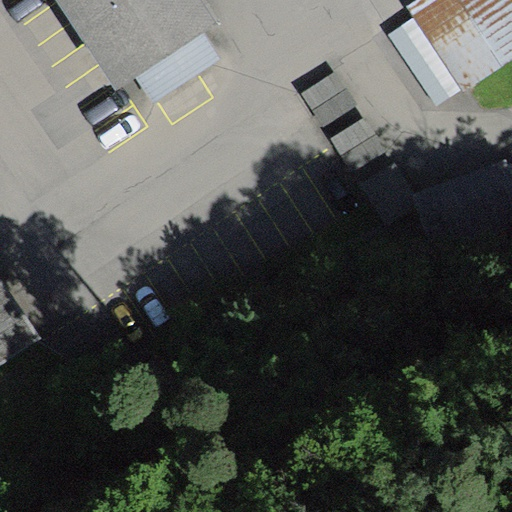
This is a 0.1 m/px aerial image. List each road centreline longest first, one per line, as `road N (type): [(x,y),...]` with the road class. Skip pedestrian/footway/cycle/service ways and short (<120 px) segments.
road 1 (unknown): [(277,0),(264,75),(230,125),(185,166),(95,193),(60,185),(0,124)]
road 2 (residential): [(511,150),(465,160),(423,148),(380,125),(353,88)]
